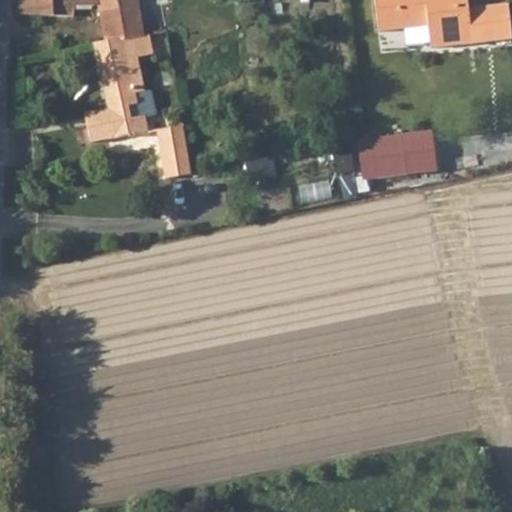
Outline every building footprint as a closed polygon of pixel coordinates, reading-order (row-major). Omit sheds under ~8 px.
[(19,0),(19,13),(76,16),(76,5),(100,6),(106,39),(95,42),(96,46),(146,34),(138,0),(19,0)] [(469,0),(376,0),(379,29),(439,23),(441,46),(474,43),(469,0)] [(159,53),(154,31),(146,34),(96,46),(109,109),(92,113),(94,124),(88,126),(92,143),(130,135),(130,138),(150,134),(146,116),(137,118),(134,104),(139,102),(136,94),(147,91),(139,58),(159,53)] [(193,174),(185,128),(154,133),(162,180),(193,174)] [(374,138),(381,180),(413,175),(405,133),(374,138)]
